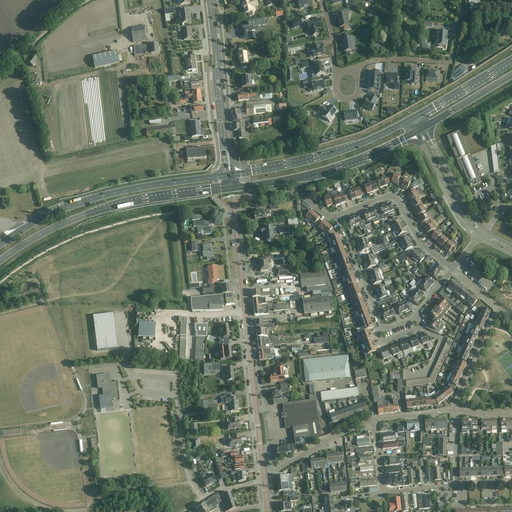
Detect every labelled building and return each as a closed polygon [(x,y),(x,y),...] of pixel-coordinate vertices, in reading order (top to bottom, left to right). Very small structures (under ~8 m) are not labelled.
[(313,6),(310,0),(298,0),(299,1),(297,1),(300,10),(313,6)] [(254,7),(258,6),(256,1),(243,4),(245,14),(249,13),(250,17),(257,15),(257,11),(255,12),(254,7)] [(181,11),(182,24),(190,23),(189,10),(181,11)] [(338,16),(340,28),(344,28),(344,29),(349,28),(346,14),(350,13),(350,10),(339,12),(339,15),(338,16)] [(247,26),(241,27),(241,30),(243,30),(243,32),(244,39),(250,39),(250,38),(254,38),(256,38),(255,27),(264,26),(264,20),(246,22),(247,26)] [(302,26),(301,20),(292,22),(294,28),(302,26)] [(317,21),(307,24),(309,31),(311,31),(313,37),(319,35),(317,29),(319,28),(320,27),(319,24),(318,24),(317,21)] [(131,28),(133,43),(147,41),(145,26),(131,28)] [(183,32),(184,41),(192,40),(191,29),(186,29),(185,26),(178,27),(178,32),(183,32)] [(446,47),(447,33),(436,32),(435,37),(438,37),(437,46),(438,46),(438,47),(442,47),(443,46),(446,47)] [(354,46),(353,37),(342,39),(343,44),(343,47),(344,47),(344,52),(353,51),(353,50),(352,50),(352,47),(354,46)] [(255,43),(257,50),(265,48),(264,42),(255,43)] [(422,43),(422,51),(430,52),(430,49),(427,48),(425,47),(426,44),(422,43)] [(134,47),(134,52),(135,56),(160,54),(159,44),(134,47)] [(314,50),(312,50),(314,58),(325,55),(323,48),(320,49),(319,45),(313,47),(314,50)] [(239,54),(238,55),(239,58),(240,58),(241,64),(246,64),(249,64),(248,59),(247,59),(246,57),(248,57),(248,54),(244,54),(243,50),(239,50),(239,54)] [(116,51),(107,54),(92,57),(95,69),(119,63),(116,51)] [(40,58),(34,53),(33,53),(26,63),(33,68),(40,58)] [(195,57),(190,58),(187,58),(188,71),(196,70),(195,57)] [(313,61),(302,64),(303,69),(310,67),(311,70),(314,70),(316,77),(317,76),(325,74),(323,63),(314,65),(313,61)] [(454,72),(452,79),(454,82),(456,80),(463,74),(465,76),(468,73),(462,65),(454,72)] [(407,69),(406,81),(411,82),(411,85),(418,85),(418,74),(415,74),(415,70),(407,69)] [(426,70),(426,79),(438,80),(438,71),(426,70)] [(369,75),(368,90),(380,91),(381,80),(384,80),(384,74),(379,73),(379,72),(371,72),(371,75),(369,75)] [(387,74),(386,84),(394,85),(394,90),(399,90),(399,85),(397,85),(398,75),(387,74)] [(251,77),(241,78),(242,89),(248,88),(248,89),(248,92),(255,91),(254,87),(252,87),(251,82),(254,81),(253,77),(251,77)] [(195,82),(195,79),(184,81),(185,87),(191,86),(192,89),(200,88),(200,82),(195,82)] [(312,85),(308,85),(310,93),(314,92),(326,89),(324,81),(312,84),(312,85)] [(367,100),(363,106),(372,111),(376,105),(375,104),(378,99),(372,96),(369,101),(367,100)] [(279,104),(280,111),(287,110),(286,103),(279,104)] [(267,114),(266,105),(246,107),(246,110),(246,113),(246,116),(267,114)] [(323,106),(318,112),(323,116),(322,117),(330,122),(337,112),(338,112),(330,106),(330,107),(328,110),(327,110),(326,109),(323,106)] [(192,115),(199,114),(203,113),(203,107),(177,110),(178,116),(184,115),(184,112),(191,112),(192,115)] [(357,111),(344,112),(345,121),(358,120),(357,111)] [(237,132),(238,139),(246,138),(244,125),(244,121),(236,122),(237,126),(233,126),(234,132),(237,132)] [(201,132),(200,122),(190,123),(192,138),(201,136),(203,136),(202,132),(201,132)] [(146,131),(147,138),(172,134),(171,127),(146,131)] [(459,160),(470,188),(482,183),(470,155),(470,156),(460,132),(447,137),(457,161),(459,160)] [(495,144),(498,170),(503,169),(500,143),(495,144)] [(187,150),(187,155),(188,160),(204,158),(204,159),(206,159),(206,157),(205,148),(187,150)] [(396,186),(399,187),(403,178),(400,177),(401,174),(397,172),(396,175),(395,175),(392,182),(396,185),(396,186)] [(377,182),(380,188),(380,189),(388,186),(387,184),(390,183),(388,177),(385,178),(384,176),(382,176),(383,179),(377,181),(377,182)] [(403,178),(399,187),(405,190),(406,189),(407,189),(411,182),(403,178)] [(369,182),(370,185),(372,193),(378,191),(377,189),(380,188),(377,182),(371,184),(370,182),(369,182)] [(370,185),(362,188),(364,194),(367,193),(367,195),(369,194),(370,196),(373,195),(372,193),(370,185)] [(351,192),(346,194),(348,200),(351,199),(352,201),(357,199),(353,187),(349,189),(351,192)] [(362,188),(354,191),(357,199),(362,197),(361,195),(364,194),(362,188)] [(409,202),(420,196),(417,191),(415,192),(414,190),(408,193),(410,195),(408,196),(407,197),(408,200),(409,200),(410,201),(409,202)] [(348,200),(346,194),(345,192),(343,192),(340,193),(339,194),(340,196),(338,197),(341,205),(346,203),(346,201),(348,200)] [(332,196),(332,197),(330,198),(333,206),(335,205),(336,207),(341,205),(338,197),(337,194),(332,196)] [(324,197),(325,199),(321,201),(324,207),(326,206),(327,208),(333,206),(330,198),(329,195),(324,197)] [(413,209),(422,205),(418,197),(420,196),(409,202),(412,208),(413,207),(414,209),(413,209)] [(385,205),(389,214),(394,212),(391,203),(385,205)] [(379,215),(382,220),(385,219),(384,216),(389,214),(385,205),(380,207),(382,214),(379,215)] [(422,205),(413,209),(416,215),(417,215),(418,216),(426,212),(422,205)] [(369,211),(372,221),(374,223),(379,222),(378,221),(382,220),(379,215),(377,216),(374,209),(369,211)] [(264,214),(269,214),(268,210),(262,211),(261,211),(254,212),(255,220),(256,220),(256,222),(259,222),(259,219),(265,219),(264,214)] [(308,211),(304,215),(304,216),(306,218),(305,220),(305,221),(308,224),(310,221),(315,215),(311,211),(310,213),(308,211)] [(363,221),(365,226),(371,224),(370,222),(372,221),(369,211),(364,213),(366,220),(363,221)] [(421,224),(422,227),(433,221),(429,214),(419,219),(422,223),(421,224)] [(320,218),(315,215),(310,221),(316,226),(314,228),(315,229),(317,227),(321,222),(318,220),(320,218)] [(365,235),(366,235),(368,234),(365,226),(363,221),(360,222),(358,216),(353,217),(356,227),(359,226),(361,230),(363,229),(365,235)] [(351,229),(356,227),(353,217),(347,219),(351,229)] [(266,242),(268,242),(269,242),(269,243),(272,243),(272,241),(274,241),(274,236),(277,236),(276,232),(280,231),(280,235),(295,233),(294,226),(298,225),(298,219),(288,220),(289,227),(279,228),(273,228),(265,229),(261,230),(262,236),(266,235),(266,242)] [(212,226),(209,227),(209,225),(210,225),(210,221),(193,223),(194,228),(197,227),(198,230),(198,234),(201,234),(201,235),(205,235),(213,234),(212,226)] [(433,221),(422,227),(425,233),(426,232),(427,234),(437,229),(433,221)] [(323,224),(321,222),(317,227),(323,232),(329,225),(324,222),(323,224)] [(392,227),(395,232),(404,227),(401,222),(395,225),(394,223),(393,223),(388,225),(390,228),(392,227)] [(333,229),(329,225),(323,232),(321,235),(325,238),(326,236),(327,236),(327,235),(331,238),(338,236),(331,231),(333,229)] [(396,241),(397,241),(402,238),(400,235),(406,232),(404,227),(395,232),(397,235),(394,236),(396,241)] [(437,245),(438,244),(444,237),(437,232),(432,238),(436,242),(435,243),(437,245)] [(338,236),(331,238),(328,239),(330,244),(332,244),(340,240),(338,236)] [(444,250),(445,249),(450,242),(444,237),(438,244),(442,247),(441,248),(444,250)] [(399,242),(402,247),(410,242),(408,238),(399,242)] [(357,242),(359,247),(368,244),(366,239),(357,242)] [(445,249),(449,253),(450,251),(453,253),(457,248),(454,246),(456,243),(452,240),(450,242),(445,249)] [(410,242),(402,247),(404,252),(413,247),(410,242)] [(368,244),(359,247),(361,252),(370,249),(368,244)] [(214,256),(213,252),(212,252),(212,251),(211,252),(211,245),(203,246),(204,251),(203,251),(204,258),(207,257),(207,261),(214,260),(213,257),(214,256)] [(407,255),(401,260),(403,263),(406,260),(407,261),(408,261),(411,265),(412,264),(420,254),(416,251),(410,258),(409,257),(407,255)] [(413,271),(415,273),(422,265),(420,263),(424,258),(420,254),(412,264),(416,268),(413,271)] [(336,264),(337,264),(347,260),(346,255),(337,258),(335,259),(336,264)] [(363,259),(365,264),(374,260),(372,255),(363,259)] [(260,261),(261,272),(269,271),(268,261),(271,260),(270,257),(262,258),(263,261),(260,261)] [(339,268),(349,264),(347,260),(337,264),(339,268)] [(374,260),(365,264),(367,269),(376,266),(374,260)] [(341,273),(343,272),(351,269),(349,264),(339,268),(341,273)] [(436,265),(433,269),(440,275),(444,271),(436,265)] [(214,266),(213,266),(207,267),(208,272),(209,281),(208,281),(208,285),(217,284),(217,280),(219,280),(218,271),(217,271),(217,267),(217,266),(214,267),(214,266)] [(440,275),(433,269),(431,267),(429,270),(429,271),(430,272),(429,273),(437,280),(440,275)] [(277,269),(278,277),(290,276),(290,268),(277,269)] [(369,275),(371,280),(380,276),(379,272),(378,271),(369,275)] [(301,289),(307,288),(307,293),(333,290),(327,273),(300,276),(301,289)] [(380,276),(371,280),(373,285),(382,282),(380,276)] [(426,277),(423,282),(430,288),(434,283),(426,277)] [(430,288),(423,282),(421,280),(417,284),(413,280),(411,283),(416,287),(418,285),(419,286),(423,289),(427,292),(430,288)] [(450,294),(452,292),(458,285),(454,282),(446,291),(450,294)] [(416,287),(411,283),(410,285),(413,287),(409,291),(420,300),(424,296),(415,289),(416,287)] [(221,287),(222,296),(233,294),(232,285),(221,287)] [(349,288),(350,293),(359,290),(357,285),(349,288)] [(452,292),(456,295),(462,288),(458,285),(452,292)] [(375,290),(377,295),(386,291),(384,286),(375,290)] [(456,295),(460,299),(465,291),(462,288),(456,295)] [(252,298),(253,298),(257,298),(261,297),(276,296),(275,290),(270,290),(270,289),(263,290),(263,291),(257,292),(252,292),(252,298)] [(386,291),(377,295),(379,300),(388,296),(386,291)] [(402,293),(406,298),(408,296),(409,298),(417,304),(420,300),(409,291),(407,294),(404,291),(402,293)] [(460,299),(463,302),(469,295),(465,291),(460,299)] [(233,294),(222,296),(191,299),(192,312),(210,312),(223,311),(223,306),(226,306),(235,305),(233,294)] [(352,303),(354,303),(362,299),(361,295),(352,298),(350,299),(352,303)] [(463,302),(467,305),(473,298),(469,295),(463,302)] [(266,305),(267,305),(268,305),(272,305),(272,302),(267,303),(267,300),(261,300),(261,297),(257,298),(253,298),(253,301),(254,307),(266,305)] [(303,300),(304,314),(334,311),(333,297),(303,300)] [(473,298),(467,305),(471,308),(477,301),(473,298)] [(442,299),(439,303),(448,311),(451,307),(442,299)] [(406,302),(401,304),(405,313),(410,311),(406,302)] [(273,307),(274,312),(289,310),(289,305),(279,306),(279,303),(276,304),(276,306),(273,307)] [(439,303),(436,307),(445,315),(448,311),(439,303)] [(355,313),(358,312),(366,309),(364,304),(356,307),(353,308),(355,313)] [(405,313),(401,304),(396,306),(398,310),(400,315),(405,313)] [(392,307),(387,309),(390,319),(395,317),(392,307)] [(436,307),(433,311),(442,318),(445,315),(436,307)] [(482,308),(480,313),(488,317),(491,312),(482,308)] [(390,319),(387,309),(381,311),(385,321),(390,319)] [(430,315),(435,319),(437,320),(439,322),(442,318),(433,311),(430,315)] [(480,313),(478,318),(486,321),(488,317),(480,313)] [(118,349),(113,314),(93,316),(95,333),(93,334),(95,348),(97,348),(97,351),(118,349)] [(478,318),(476,322),(484,326),(486,321),(478,318)] [(359,323),(360,328),(371,323),(370,319),(361,322),(359,323)] [(435,319),(432,323),(441,330),(445,326),(439,322),(437,320),(435,319)] [(476,322),(474,327),(473,327),(480,330),(482,331),(484,326),(476,322)] [(371,323),(360,328),(362,332),(373,328),(371,323)] [(441,330),(432,323),(429,326),(429,327),(428,330),(438,335),(441,330)] [(196,332),(196,337),(206,338),(207,324),(194,325),(195,332),(196,332)] [(273,325),(259,327),(259,330),(256,330),(257,338),(268,337),(267,329),(273,329),(273,325)] [(140,326),(139,337),(156,338),(157,327),(140,326)] [(222,334),(223,338),(229,338),(229,333),(229,329),(228,329),(228,326),(221,327),(222,330),(220,330),(220,334),(222,334)] [(467,330),(470,331),(478,335),(480,330),(473,327),(474,327),(472,326),(470,329),(468,328),(467,330)] [(470,331),(467,335),(476,339),(478,335),(470,331)] [(360,335),(362,340),(372,336),(370,333),(369,334),(369,332),(360,335)] [(429,342),(426,335),(420,337),(423,345),(426,344),(428,349),(434,347),(431,341),(429,342)] [(467,335),(465,340),(474,344),(476,339),(467,335)] [(362,340),(364,345),(372,342),(372,340),(373,339),(372,336),(362,340)] [(417,341),(416,339),(410,341),(413,349),(416,348),(418,351),(423,349),(420,340),(417,341)] [(465,340),(463,345),(472,348),(474,344),(465,340)] [(361,346),(363,351),(375,347),(374,343),(373,344),(372,342),(364,345),(361,346)] [(406,343),(400,345),(404,356),(410,354),(412,358),(415,357),(410,344),(407,345),(406,343)] [(459,349),(461,349),(469,353),(472,348),(463,345),(462,347),(460,347),(459,349)] [(397,346),(396,346),(390,349),(393,356),(397,355),(398,359),(404,357),(400,348),(398,349),(397,346)] [(221,360),(225,360),(232,359),(231,355),(232,355),(231,350),(231,351),(231,347),(224,348),(219,349),(221,360)] [(375,347),(363,351),(367,361),(371,359),(373,357),(372,354),(376,352),(375,350),(377,350),(375,347)] [(461,349),(459,354),(467,358),(469,353),(461,349)] [(387,359),(388,362),(394,360),(390,352),(388,353),(387,350),(381,352),(384,360),(387,359)] [(467,358),(459,354),(457,359),(465,363),(467,358)] [(303,361),(305,383),(350,378),(348,356),(303,361)] [(458,361),(456,366),(464,369),(466,365),(458,361)] [(204,365),(204,375),(209,375),(209,372),(219,371),(219,364),(204,365)] [(271,383),(276,382),(281,382),(281,386),(288,385),(287,381),(285,381),(284,375),(283,366),(278,367),(278,375),(276,375),(272,375),(272,376),(270,376),(271,383)] [(456,366),(454,370),(462,374),(464,369),(456,366)] [(232,368),(228,368),(226,369),(226,372),(225,372),(226,381),(227,381),(227,384),(233,383),(233,380),(234,380),(232,368)] [(367,377),(365,369),(354,372),(356,380),(367,377)] [(454,370),(452,374),(460,378),(462,374),(454,370)] [(452,374),(450,379),(458,382),(460,378),(452,374)] [(98,389),(102,389),(102,388),(110,387),(109,383),(108,375),(96,376),(98,389)] [(449,384),(456,387),(458,382),(450,379),(448,378),(446,382),(449,384)] [(102,389),(103,396),(103,397),(111,396),(111,400),(119,399),(119,400),(117,381),(117,382),(109,383),(110,387),(102,388),(102,389)] [(305,386),(306,395),(314,394),(313,384),(305,386)] [(449,384),(448,386),(444,389),(450,396),(453,393),(456,387),(449,384)] [(444,389),(440,392),(446,399),(450,396),(444,389)] [(273,400),(287,398),(289,398),(288,390),(281,391),(278,391),(278,392),(273,392),(273,395),(272,395),(272,396),(272,399),(273,399),(273,400)] [(440,392),(436,395),(442,402),(446,399),(440,392)] [(288,404),(283,404),(284,414),(284,415),(284,418),(285,419),(286,429),(293,428),(295,440),(304,438),(306,447),(322,438),(319,424),(320,424),(315,395),(309,396),(310,401),(288,404)] [(436,395),(434,397),(433,396),(431,397),(430,397),(431,406),(438,405),(442,402),(436,395)] [(103,397),(103,396),(99,397),(100,409),(112,408),(111,400),(111,396),(103,397)] [(224,404),(229,404),(238,403),(237,398),(233,399),(233,396),(223,397),(224,404)] [(384,414),(382,399),(382,397),(374,397),(374,403),(377,403),(379,415),(384,414)] [(229,404),(224,404),(225,412),(226,415),(230,415),(230,412),(238,411),(238,408),(238,403),(229,404)] [(338,422),(335,414),(330,415),(333,424),(338,422)] [(227,423),(228,431),(240,429),(239,422),(237,422),(237,419),(227,420),(228,420),(228,423),(227,423)] [(405,430),(407,430),(414,430),(414,432),(419,431),(419,422),(407,423),(407,427),(405,427),(405,430)] [(396,434),(382,435),(383,443),(397,442),(396,434)] [(229,440),(230,447),(242,446),(241,438),(239,439),(239,435),(228,436),(228,437),(229,437),(230,440),(229,440)] [(295,440),(295,443),(296,446),(278,449),(278,450),(277,450),(278,455),(294,453),(294,454),(306,447),(304,438),(295,440)] [(369,440),(356,442),(357,446),(357,449),(370,447),(369,440)] [(242,456),(237,456),(237,453),(230,454),(221,455),(221,459),(228,458),(228,461),(234,460),(235,463),(243,462),(243,461),(243,459),(242,459),(242,456)] [(374,456),(357,459),(358,465),(374,463),(374,456)] [(397,459),(383,461),(384,468),(398,466),(397,459)] [(311,461),(311,462),(306,462),(307,470),(317,469),(316,460),(311,461)] [(440,469),(433,470),(434,483),(442,482),(440,469)] [(414,470),(407,471),(408,474),(408,476),(409,486),(416,485),(414,470)] [(277,477),(278,485),(292,483),(294,483),(293,479),(297,478),(296,471),(291,472),(291,475),(277,477)] [(238,479),(238,482),(246,481),(245,473),(238,473),(237,472),(230,472),(231,476),(233,476),(233,479),(234,479),(238,479)] [(202,479),(206,487),(215,482),(212,474),(205,478),(203,473),(200,474),(202,479)] [(403,475),(387,477),(388,486),(404,484),(403,477),(403,475)] [(377,481),(359,483),(359,487),(359,490),(377,487),(377,481)] [(290,497),(297,496),(296,492),(293,493),(292,483),(278,485),(279,492),(285,491),(285,493),(284,494),(284,497),(284,498),(290,497)] [(221,502),(224,511),(227,511),(235,509),(229,492),(222,495),(221,493),(214,496),(213,497),(218,503),(221,502)] [(213,497),(203,503),(209,511),(211,511),(217,509),(215,507),(219,504),(218,503),(213,497)] [(409,511),(408,497),(401,498),(402,511),(409,511)] [(421,503),(418,503),(419,511),(421,511),(427,510),(425,497),(420,497),(421,503)] [(401,511),(400,498),(392,499),(393,505),(389,506),(389,511),(401,511)] [(209,511),(203,503),(195,509),(197,511),(196,511),(209,511)]
